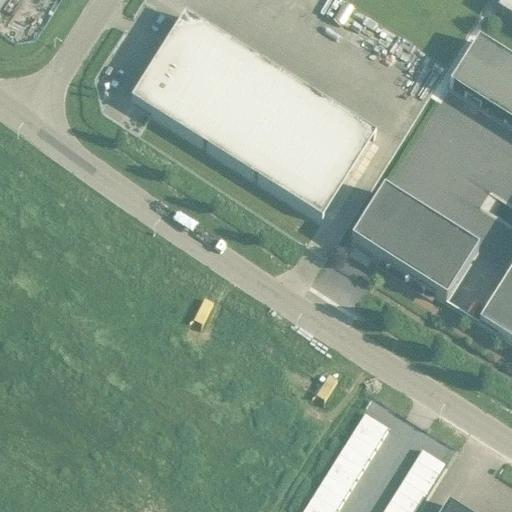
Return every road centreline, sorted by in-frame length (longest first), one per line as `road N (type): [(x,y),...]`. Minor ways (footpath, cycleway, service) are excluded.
road 1 (unclassified): [(511,444),(29,122)]
road 2 (unclassified): [(29,122),(106,0)]
